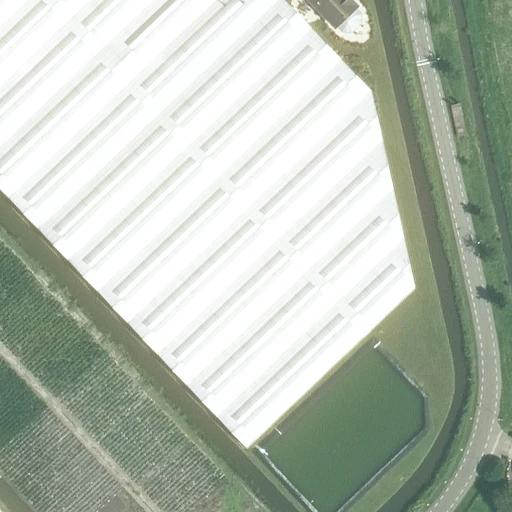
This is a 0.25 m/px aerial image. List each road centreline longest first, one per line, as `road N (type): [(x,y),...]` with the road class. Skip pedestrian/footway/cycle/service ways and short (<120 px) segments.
road 1 (residential): [(436,511),(482,436),(486,343),(412,0)]
road 2 (track): [(155,511),(0,347)]
